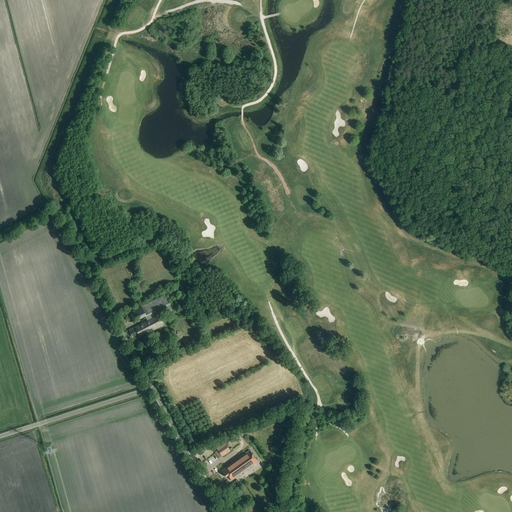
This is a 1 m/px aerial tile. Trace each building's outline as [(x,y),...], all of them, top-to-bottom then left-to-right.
[(138,320),(139,323),(159,313),(161,317),(173,311),(165,294),(126,314),(129,320),(132,318),(134,322),(138,320)] [(128,330),(131,337),(137,334),(139,338),(163,325),(158,314),(141,323),(141,324),(138,325),(134,327),(128,330)] [(297,424),(294,415),(287,418),(290,426),(297,424)] [(217,449),(222,457),(230,452),(225,443),(217,449)] [(232,463),(221,471),(226,477),(228,476),(230,480),(231,481),(232,481),(231,480),(232,480),(239,475),(238,474),(245,469),(246,470),(257,462),(258,462),(250,450),(239,457),(240,458),(233,464),(232,462),(232,463)]
